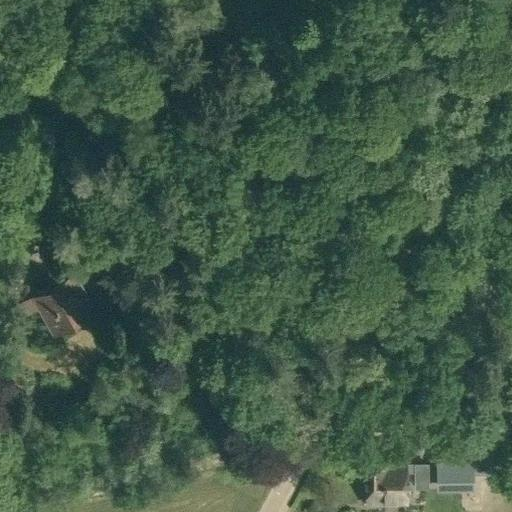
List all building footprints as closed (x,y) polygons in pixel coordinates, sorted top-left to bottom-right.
[(12,235),(38,238),(54,138),(61,89),(36,85),(28,134),(12,235)] [(0,268),(10,286),(23,279),(14,261),(0,268)] [(32,295),(53,331),(95,307),(74,271),(32,295)] [(365,456),(366,503),(408,502),(407,474),(407,464),(407,459),(385,459),(385,448),(371,448),(371,456),(365,456)] [(436,455),(436,489),(474,489),(474,466),(489,466),(489,454),(436,455)] [(407,464),(407,474),(415,474),(415,484),(429,484),(429,469),(423,464),(407,464)]
